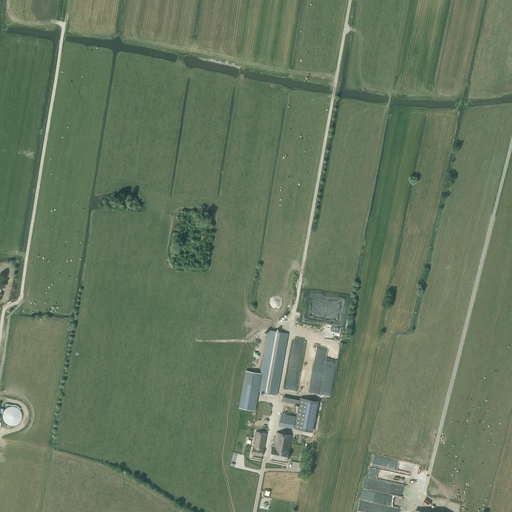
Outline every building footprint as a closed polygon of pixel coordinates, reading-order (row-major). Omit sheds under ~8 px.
[(277,395),(288,333),(268,330),(260,373),(257,391),(258,391),(277,395)] [(255,411),(258,391),(257,391),(260,373),(245,371),(239,408),(255,411)] [(294,429),(312,432),(318,401),(313,400),(303,398),(300,398),(294,429)] [(21,419),(22,418),(22,416),(21,413),(21,412),(19,410),(18,408),(16,407),(14,406),(12,406),(10,406),(8,407),(6,408),(4,410),(3,411),(2,413),(2,415),(2,417),(2,419),(3,421),(4,422),(5,424),(7,425),(8,425),(10,426),(12,426),(13,426),(15,425),(17,425),(18,424),(19,422),(20,421),(21,419)] [(281,414),(279,426),(293,428),(296,416),(281,414)] [(266,434),(255,432),(251,454),(262,456),(266,434)] [(278,459),(283,434),(277,432),(274,448),(272,448),(270,458),(278,459)] [(283,434),(278,459),(287,461),(291,435),(283,434)] [(409,485),(410,475),(400,474),(400,478),(401,478),(400,483),(409,485)]
